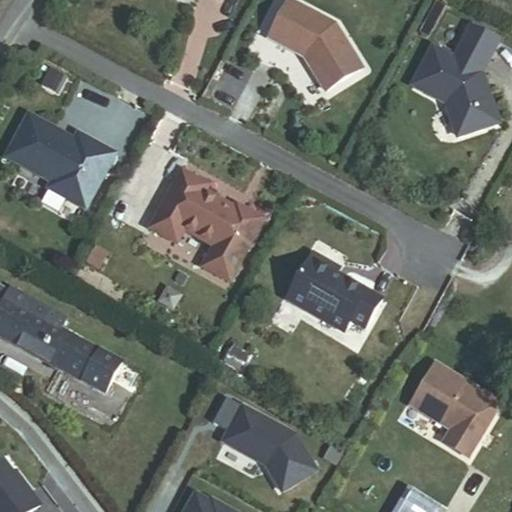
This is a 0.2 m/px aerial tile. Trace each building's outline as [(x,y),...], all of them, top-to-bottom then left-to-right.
[(335,26),(289,2),(270,40),(305,58),(326,92),(362,70),(335,26)] [(499,43),(471,28),(454,59),(433,48),(412,87),(445,105),(457,139),(500,124),(482,75),(499,43)] [(77,139),(31,115),(8,157),(54,182),(50,188),(89,209),(119,153),(95,140),(91,146),(77,139)] [(91,146),(95,140),(80,132),(77,139),(91,146)] [(176,167),(142,223),(168,239),(176,226),(205,243),(193,264),(219,279),(255,219),(240,210),(238,214),(227,207),(198,189),(202,183),(176,167)] [(238,214),(240,210),(229,204),(227,207),(238,214)] [(298,307),(294,314),(331,339),(339,328),(352,337),(371,308),(335,283),(334,286),(327,282),(329,279),(331,275),(306,258),(281,296),(298,307)] [(124,367),(60,333),(65,323),(11,294),(6,303),(0,298),(0,341),(106,399),(124,367)] [(277,302),(294,314),(298,307),(281,296),(277,302)] [(494,406),(430,369),(406,410),(447,434),(439,447),(463,460),(494,406)] [(273,429),(240,410),(220,445),(263,470),(277,496),(312,476),(292,440),(281,434),(280,436),(272,431),(273,429)] [(36,511),(40,509),(20,484),(18,485),(3,466),(0,468),(0,511),(36,511)] [(444,509),(413,491),(400,511),(442,511),(444,509)] [(209,507),(194,498),(185,511),(222,511),(210,505),(209,507)]
